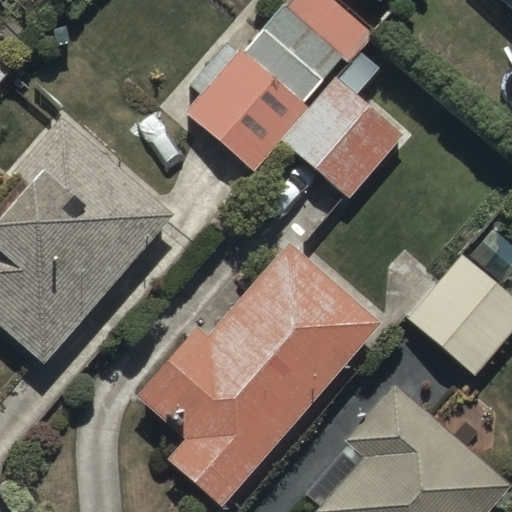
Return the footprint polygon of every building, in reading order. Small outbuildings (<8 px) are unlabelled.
[(302,117),(231,61),(177,130),(248,185),(302,117)] [(404,147),(343,96),(293,156),(354,207),(404,147)] [(167,226),(53,136),(0,203),(0,326),(54,369),(167,226)] [(511,249),(503,242),(417,336),(473,386),(511,342),(511,249)] [(211,511),(226,511),(375,339),(278,256),(148,407),(194,446),(169,475),(211,511)] [(497,511),(509,499),(430,428),(354,511),(497,511)]
